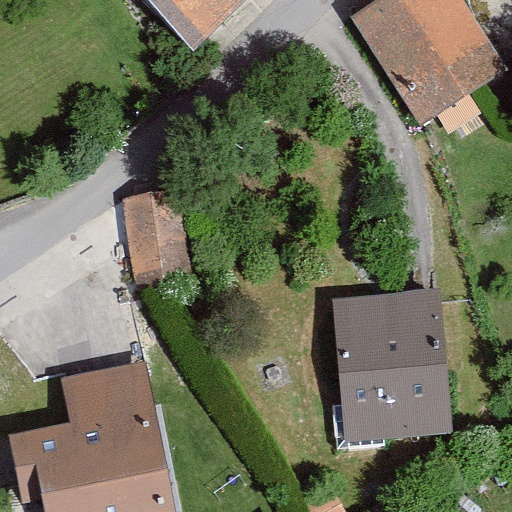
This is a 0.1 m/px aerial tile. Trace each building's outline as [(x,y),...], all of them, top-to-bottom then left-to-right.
[(122,0),(193,70),(264,0),(122,0)] [(379,0),(350,16),(408,122),(490,78),(447,0),(379,0)] [(178,185),(122,197),(140,277),(196,264),(178,185)] [(436,295),(325,303),(335,441),(447,432),(436,295)] [(62,433),(0,444),(0,451),(11,511),(31,508),(31,511),(183,511),(153,350),(50,369),(62,433)]
